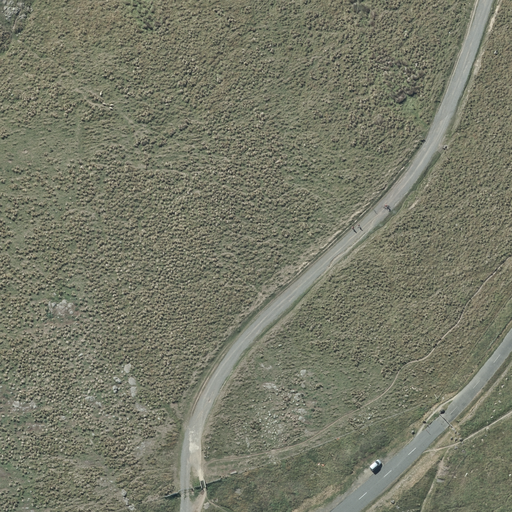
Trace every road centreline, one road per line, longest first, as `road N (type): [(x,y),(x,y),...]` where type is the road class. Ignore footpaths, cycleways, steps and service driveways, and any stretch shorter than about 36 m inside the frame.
road 1 (track): [(485,0),(425,154),(388,202),(224,366),(188,454),(186,511)]
road 2 (unclassified): [(346,511),(462,402),(511,340)]
